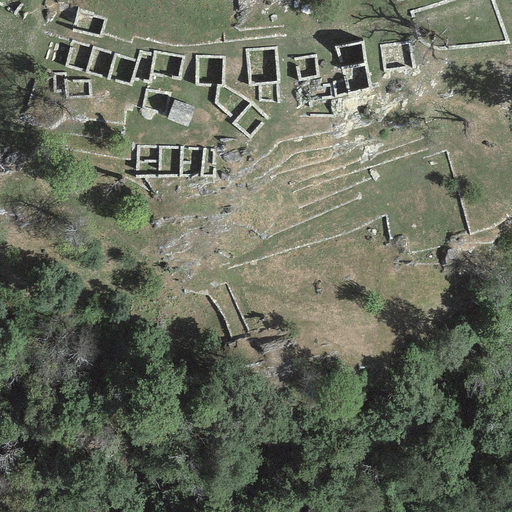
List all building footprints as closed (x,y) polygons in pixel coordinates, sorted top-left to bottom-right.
[(104,18),(76,11),(72,30),(100,37),(104,18)] [(137,61),(73,42),(65,67),(129,86),(137,61)] [(361,44),(334,50),(339,72),(366,66),(361,44)] [(275,48),(246,50),(248,84),(278,82),(275,48)] [(182,58),(154,53),(150,76),(179,80),(182,58)] [(315,57),(296,60),(299,82),(318,79),(315,57)] [(222,58),(196,58),(195,85),(221,86),(222,58)] [(66,74),(51,74),(52,94),(64,93),(65,100),(90,99),(89,80),(66,81),(66,74)] [(331,94),(308,97),(311,117),(333,116),(331,94)] [(193,108),(175,100),(167,120),(185,128),(193,108)] [(268,118),(250,102),(231,122),(249,139),(268,118)] [(181,147),(138,147),(138,177),(181,177),(181,147)]
